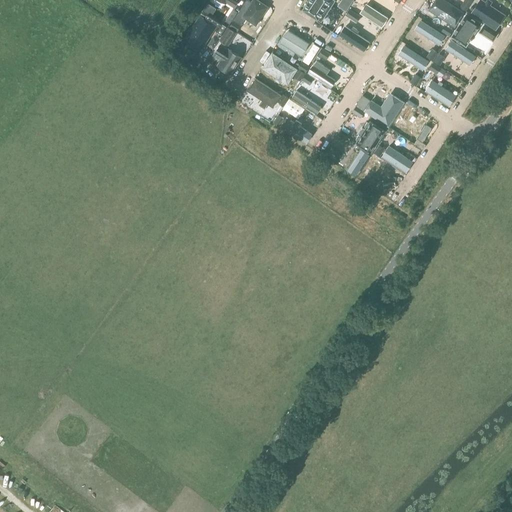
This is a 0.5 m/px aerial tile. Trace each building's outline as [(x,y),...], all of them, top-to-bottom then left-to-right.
[(317,19),(318,19),(318,18),(322,12),(326,15),(331,6),(328,3),(330,0),(309,0),(304,9),(303,9),(304,10),(317,19)] [(448,0),(424,0),(415,14),(449,36),(465,11),(458,6),(455,4),(448,0)] [(472,0),(464,0),(460,7),(466,10),(472,0)] [(347,11),(349,7),(341,1),(338,5),(347,11)] [(346,15),(357,21),(358,19),(360,16),(350,9),(348,12),(346,15)] [(465,11),(449,36),(482,58),(499,33),(477,19),(465,11)] [(208,13),(205,17),(219,26),(216,30),(223,35),(228,27),(208,13)] [(415,14),(399,39),(432,61),(449,36),(415,14)] [(233,21),(230,26),(237,31),(241,25),(233,21)] [(228,45),(237,32),(228,27),(223,35),(220,40),(228,45)] [(449,36),(432,61),(466,83),(482,58),(449,36)] [(385,62),(385,63),(385,64),(385,65),(385,66),(386,66),(387,67),(387,68),(416,86),(432,61),(399,39),(386,59),(385,60),(385,61),(385,62)] [(214,55),(219,58),(220,57),(222,58),(218,65),(231,73),(241,57),(228,49),(228,50),(220,45),(214,55)] [(323,49),(319,54),(326,59),(328,56),(330,54),(323,49)] [(432,61),(416,86),(444,105),(445,105),(446,106),(447,106),(448,106),(449,106),(450,105),(451,105),(452,104),(453,103),(466,83),(432,61)] [(302,62),(298,67),(306,72),(309,66),(302,62)] [(300,69),(295,76),(300,80),(305,73),(300,69)] [(306,73),(289,98),(323,119),(339,94),(306,73)] [(369,85),(355,105),(389,127),(405,102),(377,84),(376,83),(375,83),(374,83),(373,83),(372,83),(371,83),(370,84),(369,85)] [(288,98),(283,94),(278,101),(284,105),(288,98)] [(289,98),(273,123),(306,144),(323,119),(289,98)] [(405,102),(389,127),(422,149),(436,129),(436,128),(436,127),(436,126),(437,125),(436,125),(436,124),(436,123),(435,122),(435,121),(434,121),(405,102)] [(355,105),(339,130),(372,152),(389,127),(355,105)] [(389,127),(372,152),(406,174),(422,149),(389,127)] [(339,130),(322,155),(356,177),(372,152),(339,130)] [(372,152),(356,177),(389,199),(406,174),(372,152)]
